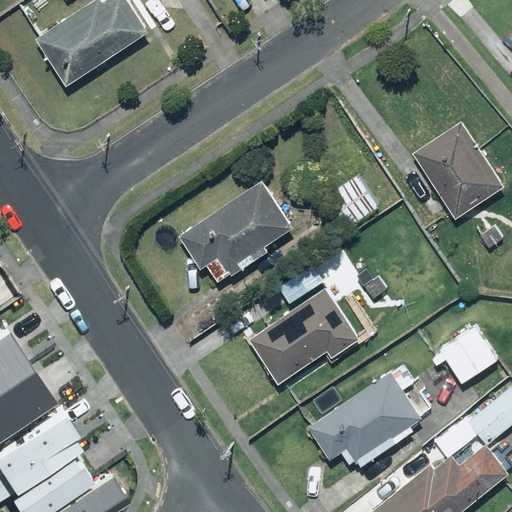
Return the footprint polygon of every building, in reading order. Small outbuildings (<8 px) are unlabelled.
[(136,0),(92,0),(41,34),(72,79),(153,25),(136,0)] [(508,181),(466,117),(418,148),(461,212),(508,181)] [(382,207),(362,173),(328,193),(349,227),(382,207)] [(267,175),(184,231),(205,262),(221,251),(231,266),(298,220),(267,175)] [(334,344),(338,350),(365,332),(331,281),(254,333),(284,377),(334,344)] [(7,317),(0,321),(0,371),(30,351),(7,317)] [(504,354),(482,321),(445,345),(466,378),(504,354)] [(0,424),(55,388),(30,351),(0,371),(0,424)] [(396,366),(312,421),(335,455),(354,442),(364,456),(428,414),(396,366)] [(511,426),(511,386),(474,418),(494,442),(511,426)] [(0,455),(0,486),(80,435),(72,422),(77,419),(63,397),(0,437),(0,453),(1,455),(0,455)] [(457,511),(511,466),(490,441),(466,462),(456,450),(439,464),(435,459),(374,511),(375,511),(457,511)] [(75,444),(12,485),(28,510),(91,468),(75,444)] [(113,463),(46,507),(49,511),(88,511),(128,486),(113,463)]
